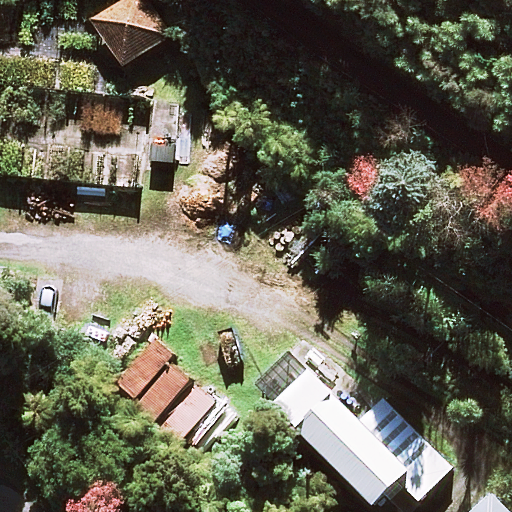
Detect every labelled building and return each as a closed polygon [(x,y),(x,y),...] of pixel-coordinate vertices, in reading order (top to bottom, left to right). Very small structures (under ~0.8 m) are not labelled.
[(0,187),(139,199),(146,111),(0,99),(0,187)] [(198,382),(157,344),(120,384),(160,422),(198,382)] [(270,416),(293,439),(328,405),(304,382),(270,416)] [(367,511),(373,511),(405,480),(328,405),(293,439),(367,511)] [(501,511),(490,501),(478,511),(501,511)]
